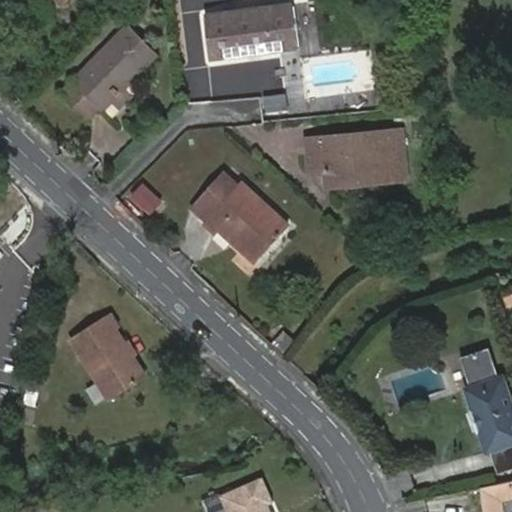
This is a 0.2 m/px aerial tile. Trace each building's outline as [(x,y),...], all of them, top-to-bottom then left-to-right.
[(278,29),(297,26),(295,5),(275,8),(278,29)] [(206,17),(212,61),(300,49),(297,26),(278,29),(275,8),(206,17)] [(110,95),(124,81),(156,50),(128,22),(61,87),(84,111),(95,100),(100,105),(110,95)] [(132,89),(124,81),(110,95),(119,103),(132,89)] [(284,96),(262,96),(262,110),(284,110),(284,96)] [(351,179),(391,177),(389,139),(311,142),(313,178),(327,177),(328,191),(352,190),(351,179)] [(201,210),(213,221),(243,187),(232,176),(201,210)] [(391,189),(391,177),(351,179),(352,190),(391,189)] [(156,217),(168,200),(144,183),(132,200),(156,217)] [(222,234),(226,229),(231,224),(254,244),(248,249),(262,262),(293,228),(246,184),(243,187),(213,221),(210,223),(222,234)] [(231,224),(226,229),(248,249),(254,244),(231,224)] [(122,349),(126,345),(118,331),(120,329),(111,315),(73,340),(113,401),(147,378),(133,356),(129,360),(122,349)] [(133,356),(126,345),(122,349),(129,360),(133,356)] [(511,394),(507,380),(472,393),(479,412),(476,413),(483,434),(486,433),(494,454),(511,447),(511,394)] [(501,472),(511,468),(511,447),(494,454),(501,472)] [(264,476),(219,498),(226,511),(271,511),(268,503),(276,499),(264,476)] [(511,480),(481,487),(482,511),(503,511),(503,501),(511,499),(511,480)]
